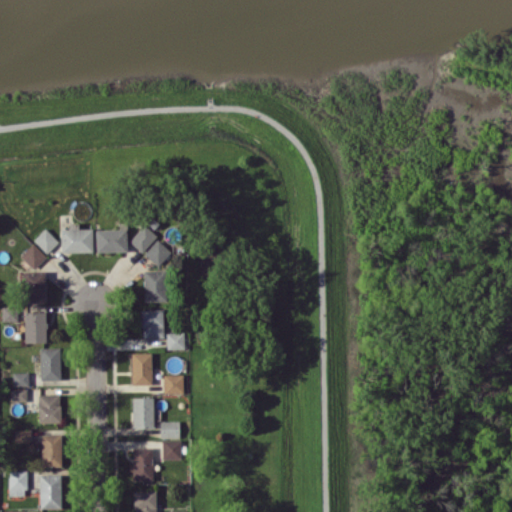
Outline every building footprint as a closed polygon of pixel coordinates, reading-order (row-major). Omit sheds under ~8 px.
[(92,251),(92,228),(78,228),(78,222),(68,223),(68,228),(61,228),(61,251),(92,251)] [(95,251),(126,251),(126,222),(118,222),(118,229),(96,228),(95,251)] [(157,235),(144,223),(129,240),(142,252),(157,235)] [(58,241),(45,227),(33,239),(46,253),(58,241)] [(144,253),(158,266),(171,252),(157,238),(144,253)] [(46,255),(32,242),(20,255),(34,268),(46,255)] [(144,301),(167,300),(166,269),(143,270),(144,301)] [(45,271),(23,271),(23,301),(44,301),(45,271)] [(2,320),(18,320),(17,306),(1,306),(2,320)] [(162,309),(141,310),(141,337),(163,336),(162,309)] [(46,311),(24,311),(24,342),(46,342),(46,311)] [(166,348),(185,348),(185,332),(166,332),(166,348)] [(40,347),(40,379),(61,379),(60,347),(40,347)] [(151,383),(151,352),(131,352),(132,383),(151,383)] [(28,385),(28,371),(12,372),(12,385),(28,385)] [(163,392),(183,392),(183,374),(163,374),(163,392)] [(10,400),(26,400),(26,388),(10,388),(10,400)] [(59,393),(37,394),(38,422),(60,421),(59,393)] [(152,396),(132,397),(132,428),(153,427),(152,396)] [(179,437),(179,420),(160,420),(160,437),(179,437)] [(31,441),(31,429),(14,429),(14,442),(31,441)] [(62,466),(61,433),(40,434),(41,466),(62,466)] [(161,440),(162,458),(180,457),(179,440),(161,440)] [(152,447),(132,447),(132,479),(152,479),(152,447)] [(9,495),(26,495),(26,470),(8,470),(9,495)] [(61,507),(60,474),(39,474),(40,507),(61,507)] [(155,511),(155,490),(134,490),(133,511),(155,511)]
